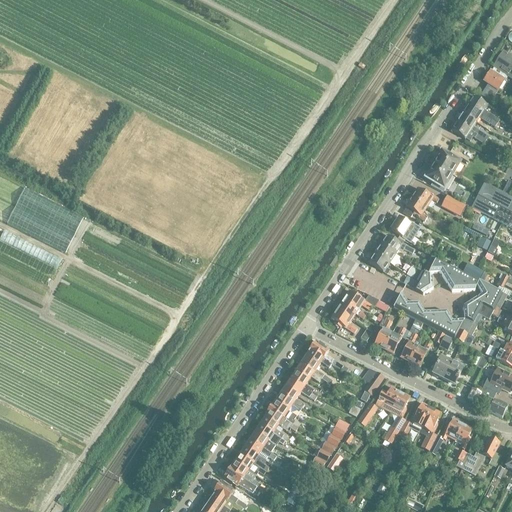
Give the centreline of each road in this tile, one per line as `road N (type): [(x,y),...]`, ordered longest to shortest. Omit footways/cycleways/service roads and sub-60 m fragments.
road 1 (track): [(42,511),(391,0)]
road 2 (residential): [(346,264),(511,15)]
road 3 (residential): [(511,429),(304,326)]
road 4 (residential): [(179,511),(304,326)]
